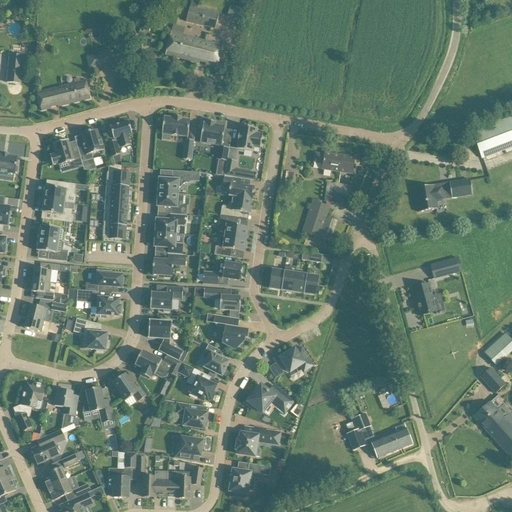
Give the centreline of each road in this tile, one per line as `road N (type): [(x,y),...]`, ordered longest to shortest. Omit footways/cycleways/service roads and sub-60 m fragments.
road 1 (residential): [(3,360),(87,373),(129,346),(148,103)]
road 2 (residential): [(445,511),(369,246),(359,235)]
road 3 (residential): [(3,360),(41,129)]
road 4 (residential): [(276,339),(254,289),(278,117)]
road 5 (residential): [(203,511),(214,496),(236,385),(276,339)]
road 6 (unclassified): [(456,0),(441,77),(399,139)]
road 7 (track): [(293,511),(426,453)]
road 8 (residential): [(276,339),(319,319),(331,304),(359,235)]
road 9 (residential): [(278,117),(148,103)]
road 10 (residential): [(399,139),(278,117)]
